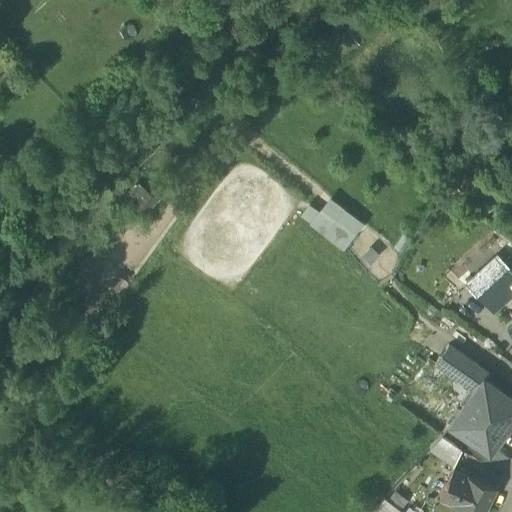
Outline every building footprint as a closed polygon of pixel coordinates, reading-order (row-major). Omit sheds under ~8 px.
[(476,186),(505,210),(511,200),(511,176),(495,163),(476,186)] [(138,184),(124,201),(143,217),(157,201),(138,184)] [(327,198),(306,226),(340,251),(361,224),(327,198)] [(467,281),(493,309),(511,291),(511,280),(510,279),(511,277),(511,270),(496,254),(467,281)] [(435,362),(474,390),(482,379),(483,379),(487,373),(448,344),(435,362)] [(448,426),(489,455),(511,422),(511,400),(483,379),(482,379),(474,390),(448,426)] [(428,450),(452,469),(460,449),(441,436),(428,450)] [(450,508),(458,511),(483,511),(495,488),(452,469),(438,497),(452,503),(450,508)] [(400,511),(383,497),(371,511),(400,511)]
